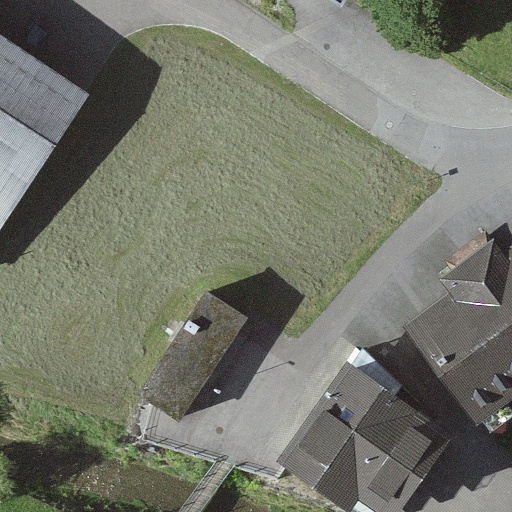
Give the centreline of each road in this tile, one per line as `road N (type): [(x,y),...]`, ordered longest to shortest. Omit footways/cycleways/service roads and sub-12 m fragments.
road 1 (residential): [(490,167),(322,343),(227,462)]
road 2 (unclassified): [(203,0),(413,138),(490,167)]
